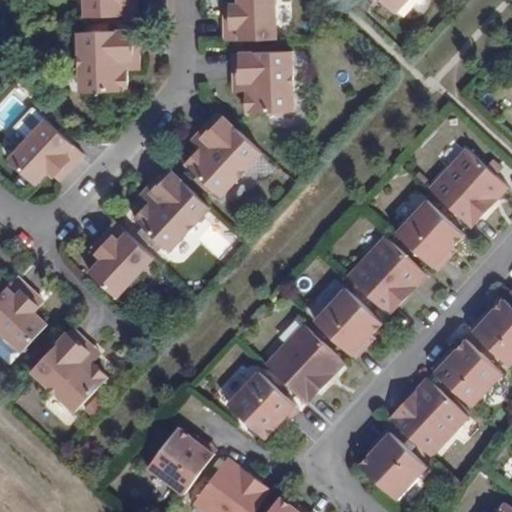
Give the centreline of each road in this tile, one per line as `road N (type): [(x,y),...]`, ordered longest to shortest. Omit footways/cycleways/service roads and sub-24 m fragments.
road 1 (residential): [(511,249),(335,446),(338,474),(381,511)]
road 2 (residential): [(0,203),(38,222),(59,214),(172,98),(182,73),(179,0)]
